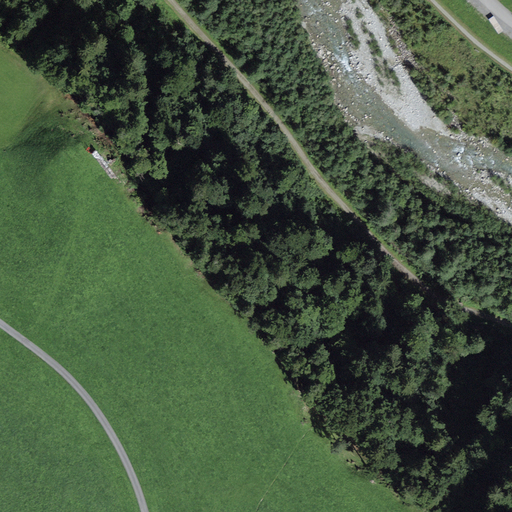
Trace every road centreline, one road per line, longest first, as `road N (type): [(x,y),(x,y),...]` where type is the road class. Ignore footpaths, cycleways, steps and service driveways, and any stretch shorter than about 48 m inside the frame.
road 1 (track): [(511,326),(453,305),(395,263),(171,0)]
road 2 (track): [(0,320),(92,399),(140,511)]
